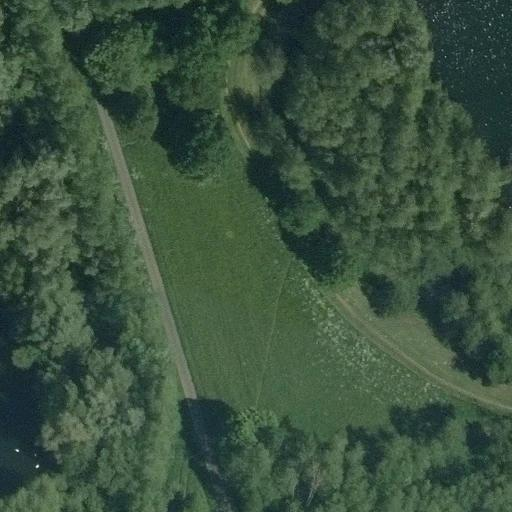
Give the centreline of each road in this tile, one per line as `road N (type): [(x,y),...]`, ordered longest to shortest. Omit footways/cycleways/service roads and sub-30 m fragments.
road 1 (track): [(511,403),(429,382),(372,344),(301,256),(214,100),(109,127)]
road 2 (unclassified): [(225,511),(70,0)]
